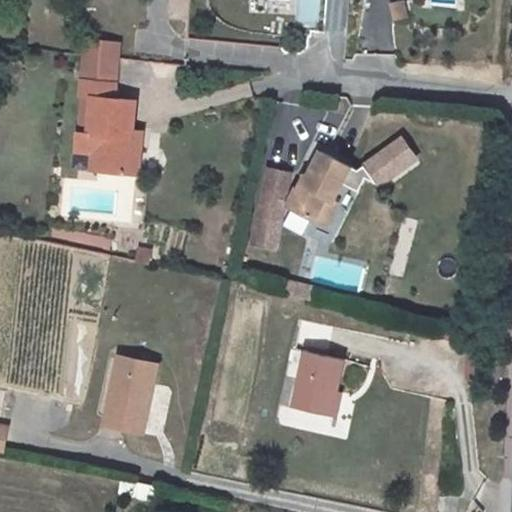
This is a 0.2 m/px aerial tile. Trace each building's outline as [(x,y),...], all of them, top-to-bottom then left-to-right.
[(190,19),(190,0),(168,0),(169,19),(190,19)] [(389,0),(387,0),(389,19),(406,17),(403,0),(389,0)] [(111,84),(78,82),(76,100),(90,101),(109,103),(111,84)] [(93,163),(138,167),(141,137),(129,136),(133,104),(109,103),(90,101),(87,138),(86,147),(94,147),(93,163)] [(401,131),(359,165),(368,171),(384,181),(419,152),(401,131)] [(70,160),(93,163),(94,147),(86,147),(87,138),(73,136),(70,160)] [(350,161),(320,147),(312,162),(306,162),(307,174),(299,188),(295,187),(291,196),(277,193),(281,174),(259,170),(247,244),(268,248),(276,204),(286,205),(324,224),(335,203),(330,201),(350,161)] [(359,165),(350,161),(330,201),(335,203),(339,206),(351,182),(359,165)] [(368,171),(359,165),(351,182),(361,186),(368,171)] [(310,286),(287,282),(285,296),(308,300),(310,286)] [(346,364),(301,355),(290,411),(325,417),(330,393),(339,395),(346,364)] [(113,368),(99,433),(136,439),(143,408),(149,409),(155,376),(113,368)] [(115,497),(146,502),(151,487),(118,480),(115,497)]
